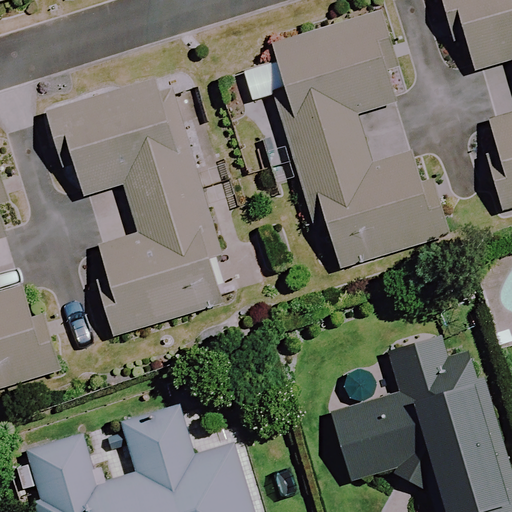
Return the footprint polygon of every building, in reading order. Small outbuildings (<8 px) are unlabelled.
[(0,0),(0,9),(29,2),(28,0),(0,0)] [(511,0),(448,0),(461,41),(469,39),(480,72),(511,62),(511,118),(492,125),(504,162),(496,164),(511,212),(511,211),(511,0)] [(356,118),(406,104),(382,17),(276,45),(289,93),(280,96),(317,230),(332,227),(343,269),(458,238),(436,155),(428,157),(371,172),(356,118)] [(175,128),(163,86),(54,117),(68,166),(79,163),(89,200),(126,190),(140,240),(103,250),(113,287),(106,289),(119,337),(223,308),(210,260),(222,257),(184,125),(175,128)] [(0,242),(17,239),(0,170),(0,390),(50,378),(29,291),(0,298),(0,242)] [(390,471),(431,497),(436,511),(511,511),(511,497),(456,335),(392,357),(405,394),(335,418),(357,482),(390,471)] [(198,458),(182,406),(123,424),(139,476),(98,488),(84,438),(24,456),(40,511),(256,511),(237,446),(198,458)]
